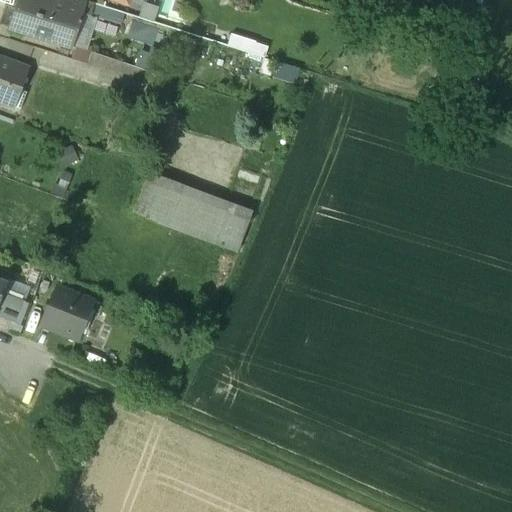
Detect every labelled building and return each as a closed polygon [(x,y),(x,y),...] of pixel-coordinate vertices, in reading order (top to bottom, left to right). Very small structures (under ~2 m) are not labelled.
[(57,5),(41,0),(19,0),(16,11),(22,13),(17,28),(11,27),(55,41),(63,14),(65,9),(65,8),(57,5)] [(85,1),(80,0),(58,0),(57,5),(65,8),(65,9),(81,14),(85,1)] [(95,5),(85,1),(81,14),(81,15),(90,18),(95,5)] [(81,14),(65,9),(63,14),(79,19),(81,15),(81,14)] [(79,19),(63,14),(55,41),(71,46),(78,22),(80,23),(81,20),(79,19)] [(0,102),(12,107),(26,69),(0,59),(0,102)] [(133,144),(109,138),(105,151),(130,158),(133,144)] [(72,147),(55,154),(61,167),(78,160),(72,147)] [(225,212),(214,243),(244,254),(260,211),(148,169),(144,182),(225,212)] [(66,196),(72,178),(58,174),(53,192),(66,196)] [(225,212),(144,182),(133,212),(214,243),(225,212)] [(91,303),(57,289),(43,326),(76,339),(91,303)] [(22,303),(0,295),(0,318),(14,324),(22,303)]
